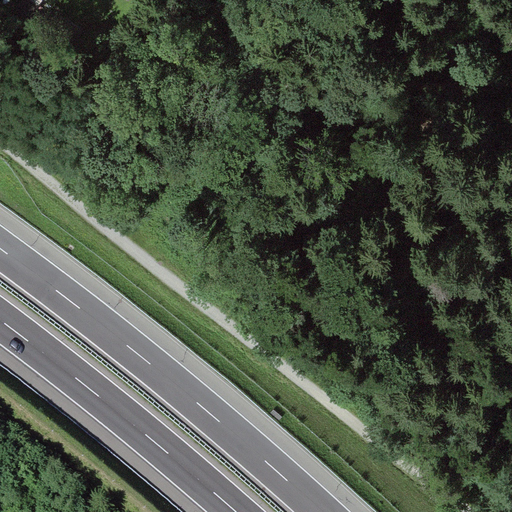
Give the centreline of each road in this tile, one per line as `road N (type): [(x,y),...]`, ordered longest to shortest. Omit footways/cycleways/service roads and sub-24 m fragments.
road 1 (track): [(466,511),(0,143)]
road 2 (motorway): [(322,511),(150,363),(0,248)]
road 3 (motorway): [(0,320),(235,511)]
